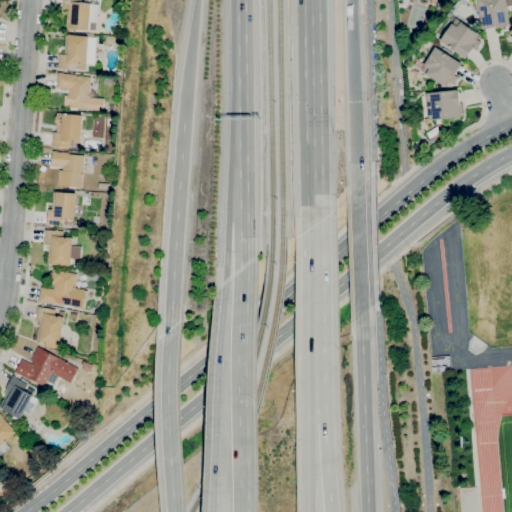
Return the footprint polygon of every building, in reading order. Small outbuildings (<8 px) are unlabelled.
[(96,30),(70,28),(67,28),(68,9),(63,9),(63,0),(82,0),(82,2),(92,3),(92,4),(98,4),(96,30)] [(483,29),(478,0),(511,0),(511,5),(508,6),(510,23),(507,23),(508,26),(496,28),(496,27),(483,29)] [(466,59),(461,55),(448,45),(448,46),(441,41),(446,33),(444,32),(446,30),(448,31),(450,27),(457,18),(462,21),(479,34),(479,33),(481,35),(478,39),(482,42),(476,50),(474,48),(466,59)] [(86,70),(58,68),(59,54),(65,54),(66,35),(97,38),(94,64),(87,64),(86,70)] [(447,87),(421,70),(436,47),(463,64),(456,75),(459,77),(454,84),(450,82),(447,87)] [(77,110),(71,110),(71,109),(64,108),(65,95),(69,95),(70,89),(57,88),(58,72),(63,73),(76,74),(76,75),(91,77),(88,109),(77,108),(77,110)] [(430,120),(427,93),(459,89),(461,107),(459,107),(460,117),(430,120)] [(55,122),(56,117),(57,116),(57,112),(71,113),(71,114),(83,115),(81,142),(71,141),(71,147),(52,146),(53,132),(57,132),(57,127),(56,127),(56,124),(55,122)] [(82,187),(58,185),(59,170),(63,170),(63,167),(52,166),(53,151),(57,151),(70,153),(69,154),(85,155),(82,187)] [(64,226),(50,225),(47,225),(48,209),(52,209),(54,192),(77,193),(75,220),(64,219),(64,226)] [(71,266),(48,264),(50,245),(44,244),(45,229),(64,231),(63,236),(73,237),(71,266)] [(73,306),(57,303),(57,304),(46,302),(45,303),(39,302),(42,287),(55,289),(56,283),(51,282),(54,269),(59,269),(59,270),(77,273),(75,287),(85,289),(82,307),(79,307),(78,308),(74,307),(73,306)] [(58,349),(45,346),(46,342),(40,341),(37,340),(40,321),(35,320),(38,306),(56,309),(55,315),(65,317),(60,345),(59,344),(58,349)] [(44,386),(31,378),(30,380),(19,374),(18,374),(15,372),(23,359),(33,364),(34,361),(31,360),(39,346),(79,369),(70,383),(52,373),(44,386)] [(91,373),(83,370),(84,366),(82,365),(83,361),(94,365),(91,373)] [(18,422),(12,419),(13,415),(0,407),(0,405),(9,391),(5,389),(13,376),(16,377),(16,378),(28,385),(24,390),(33,395),(33,396),(39,399),(30,415),(24,412),(18,422)] [(0,456),(0,413),(4,417),(3,418),(16,432),(5,442),(10,447),(0,456)] [(458,487),(460,511),(477,511),(475,486),(458,487)]
